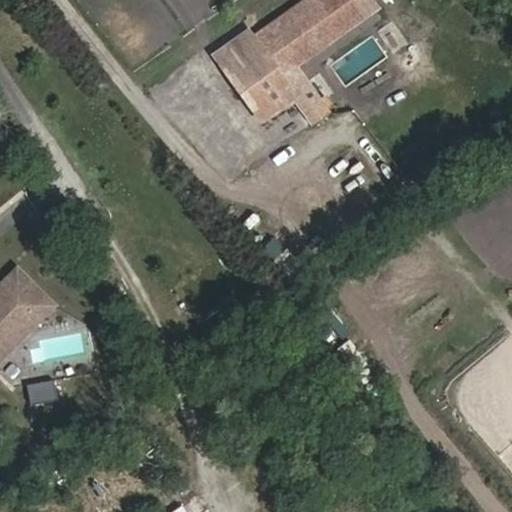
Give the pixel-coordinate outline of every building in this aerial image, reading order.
[(380,3),(377,0),(321,0),(262,41),(284,71),(299,60),(380,3)] [(290,81),(284,71),(262,41),(255,30),(226,51),(271,111),(299,92),(290,81)] [(306,71),(299,60),(284,71),(290,81),(306,71)] [(330,104),(306,71),(290,81),(299,92),(315,115),(330,104)] [(25,269),(0,293),(0,345),(23,323),(34,334),(63,305),(25,269)] [(34,334),(23,323),(0,345),(0,364),(1,366),(34,334)]
